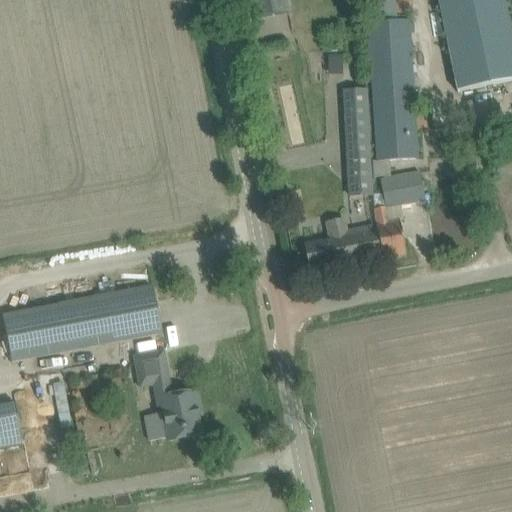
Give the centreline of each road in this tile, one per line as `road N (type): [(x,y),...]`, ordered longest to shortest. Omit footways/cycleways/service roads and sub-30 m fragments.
road 1 (unclassified): [(276,309),(212,0)]
road 2 (unclassified): [(276,309),(511,265)]
road 3 (unclassified): [(312,511),(276,309)]
